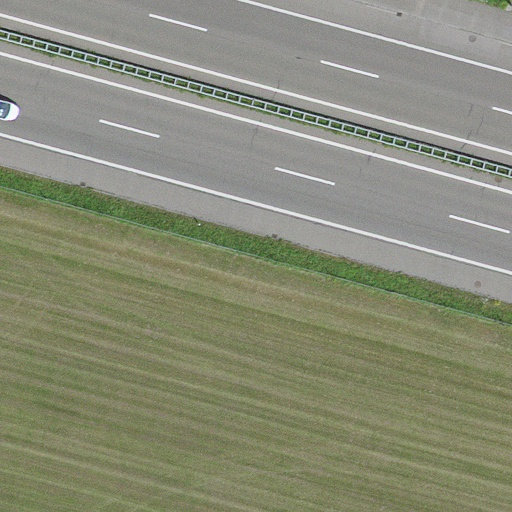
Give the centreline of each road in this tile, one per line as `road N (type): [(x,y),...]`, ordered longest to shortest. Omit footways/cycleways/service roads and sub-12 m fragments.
road 1 (motorway): [(0,97),(511,235)]
road 2 (motorway): [(511,114),(92,0)]
